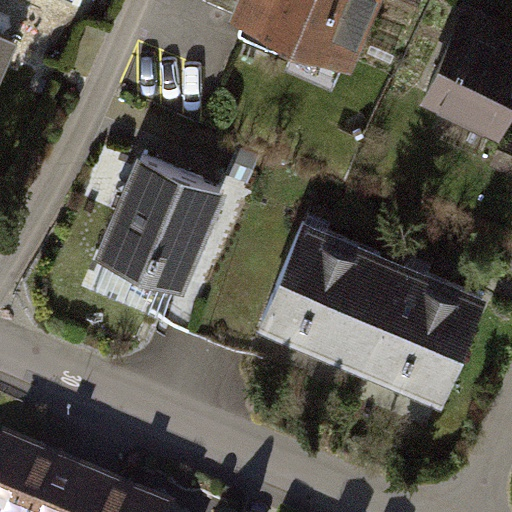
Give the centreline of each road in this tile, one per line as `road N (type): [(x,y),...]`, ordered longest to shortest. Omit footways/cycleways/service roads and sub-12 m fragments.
road 1 (residential): [(0,351),(394,511)]
road 2 (residential): [(140,0),(72,167),(0,290)]
